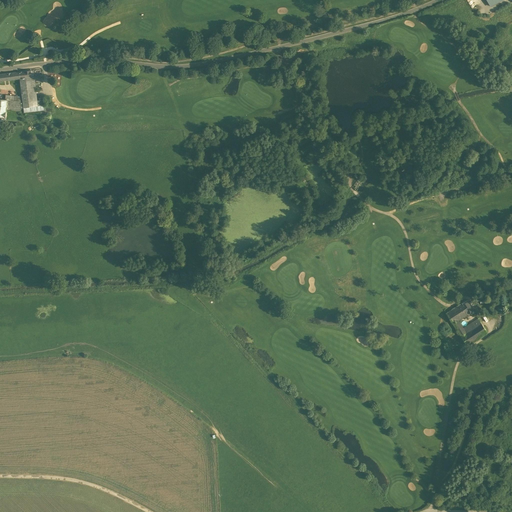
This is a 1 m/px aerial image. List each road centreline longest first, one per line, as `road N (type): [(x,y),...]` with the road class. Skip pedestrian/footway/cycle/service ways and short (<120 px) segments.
road 1 (unclassified): [(437,0),(198,64),(92,58),(0,68)]
road 2 (track): [(148,511),(80,479),(0,476)]
